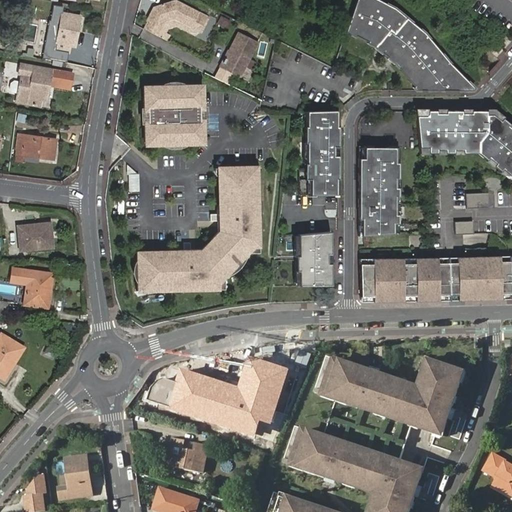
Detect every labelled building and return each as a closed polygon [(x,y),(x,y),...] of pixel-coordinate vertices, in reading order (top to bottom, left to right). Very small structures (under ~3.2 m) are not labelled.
[(145,29),(161,37),(168,22),(179,20),(194,27),(202,11),(178,0),(177,0),(158,6),(153,14),(150,16),(147,21),(148,22),(145,29)] [(391,60),(403,15),(379,0),(357,0),(346,32),(376,48),(391,60)] [(53,6),(42,59),(52,60),(54,51),(68,53),(70,45),(74,46),(80,16),(61,12),(62,8),(53,6)] [(474,88),(444,56),(424,32),(404,15),(403,15),(391,60),(414,87),(413,88),(416,90),(472,90),(474,88)] [(234,51),(225,67),(245,77),(261,43),(240,32),(231,50),(234,51)] [(223,66),(225,67),(234,51),(231,50),(223,66)] [(54,51),(52,60),(66,63),(68,53),(54,51)] [(49,83),(71,87),(73,73),(21,64),(14,101),(41,107),(42,100),(46,101),(49,86),(49,83)] [(201,84),(142,86),(144,145),(203,143),(201,84)] [(511,125),(493,110),(415,109),(418,152),(476,152),(504,173),(511,173),(511,125)] [(339,194),(339,126),(339,123),(339,120),(339,110),(307,110),(307,125),(305,126),(305,143),(307,143),(307,163),(305,163),(305,168),(299,168),(299,195),(339,194)] [(21,162),(22,155),(53,159),(56,139),(18,134),(17,149),(16,154),(15,162),(21,162)] [(398,234),(399,149),(359,148),(358,237),(393,234),(398,234)] [(255,166),(219,167),(221,228),(197,250),(135,252),(136,291),(217,285),(217,283),(253,245),(257,245),(255,166)] [(128,170),(127,191),(139,191),(139,170),(128,170)] [(466,192),(466,207),(488,207),(488,192),(466,192)] [(455,233),(472,232),(472,220),(455,221),(455,233)] [(49,224),(18,227),(19,250),(52,248),(49,224)] [(429,256),(360,259),(360,301),(455,298),(511,296),(511,253),(457,256),(429,256)] [(284,261),(287,288),(315,284),(312,258),(284,261)] [(24,305),(47,308),(52,274),(28,271),(24,305)] [(11,362),(14,363),(23,347),(0,334),(0,333),(0,373),(3,375),(11,362)] [(419,389),(327,356),(314,392),(336,400),(411,427),(442,438),(465,375),(429,362),(419,389)] [(283,388),(287,381),(292,368),(275,360),(261,391),(263,392),(274,398),(278,399),(283,388)] [(0,377),(4,380),(14,363),(11,362),(3,375),(0,373),(0,377)] [(221,375),(217,398),(236,402),(242,375),(234,374),(233,377),(226,376),(221,375)] [(163,380),(158,387),(155,386),(146,398),(162,409),(169,399),(187,398),(186,381),(179,382),(178,379),(163,380)] [(274,398),(263,392),(259,400),(271,405),(274,398)] [(323,435),(399,463),(411,427),(336,400),(323,435)] [(399,463),(323,435),(295,425),(281,461),(373,494),(367,511),(407,511),(423,471),(399,463)] [(240,443),(246,437),(240,432),(235,438),(240,443)] [(261,441),(258,449),(264,452),(270,438),(263,436),(261,441)] [(249,446),(258,449),(261,441),(252,437),(249,446)] [(179,449),(176,466),(203,471),(208,447),(173,441),(172,448),(179,449)] [(66,455),(81,454),(80,446),(65,447),(66,455)] [(168,464),(176,466),(179,449),(172,448),(168,464)] [(511,481),(511,462),(508,460),(509,459),(494,450),(483,468),(496,475),(492,482),(506,490),(511,481)] [(263,455),(250,451),(247,460),(260,464),(263,455)] [(61,500),(92,496),(87,457),(66,459),(69,489),(59,491),(61,500)] [(162,506),(160,511),(195,511),(199,501),(160,488),(155,504),(162,506)] [(330,511),(274,492),(267,511),(330,511)] [(30,507),(29,500),(18,501),(18,509),(30,507)]
